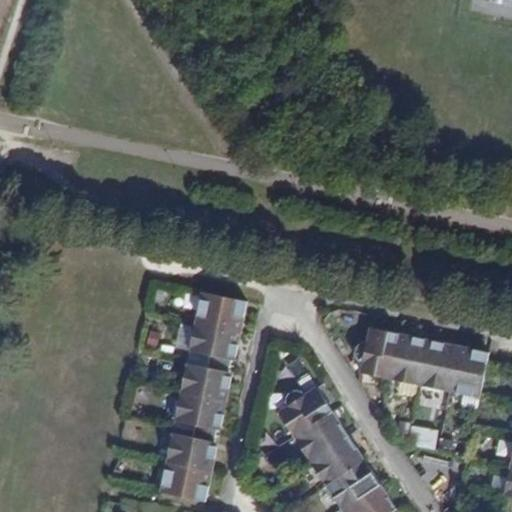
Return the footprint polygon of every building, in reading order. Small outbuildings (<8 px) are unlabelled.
[(181,220),(185,217),(185,211),(182,207),(175,206),(171,210),(171,216),(176,220),(181,220)] [(209,490),(216,454),(211,454),(213,445),(216,432),(218,422),(223,423),(230,385),(226,384),(228,374),(231,361),(232,352),(237,353),(246,314),(241,313),(243,304),(201,295),(196,318),(202,319),(200,326),(195,325),(189,353),(209,357),(206,370),(187,366),(175,422),(194,426),(192,439),(172,435),(166,464),(171,465),(170,471),(165,470),(160,494),(194,501),(209,490)] [(422,388),(421,382),(416,374),(410,369),(374,360),(380,332),(370,330),(367,345),(361,345),(355,350),(354,357),(359,364),(363,364),(361,375),(390,382),(391,376),(398,377),(397,383),(422,388)] [(457,396),(479,400),(488,359),(478,358),(479,353),(438,344),(437,349),(419,345),(415,339),(399,336),(398,342),(387,339),(388,334),(380,332),(374,360),(410,369),(416,374),(421,382),(422,388),(442,393),(443,387),(451,388),(458,390),(457,396)] [(437,349),(438,344),(415,339),(419,345),(437,349)] [(367,473),(361,464),(364,462),(354,447),(351,449),(340,432),(343,430),(333,414),(328,417),(323,409),(328,406),(317,389),(305,397),(300,392),(294,391),(286,396),(284,405),(286,409),(278,414),(294,439),(300,436),(303,441),(297,444),(323,483),(327,480),(330,485),(326,487),(338,507),(344,505),(348,511),(391,511),(388,505),(391,503),(370,471),(367,473)] [(328,417),(333,414),(328,406),(323,409),(328,417)] [(436,446),(437,427),(412,425),(411,445),(436,446)] [(351,449),(354,447),(343,430),(340,432),(351,449)] [(367,473),(370,471),(364,462),(361,464),(367,473)] [(194,501),(206,504),(208,493),(209,490),(194,501)] [(391,511),(396,511),(391,503),(388,505),(391,511)]
